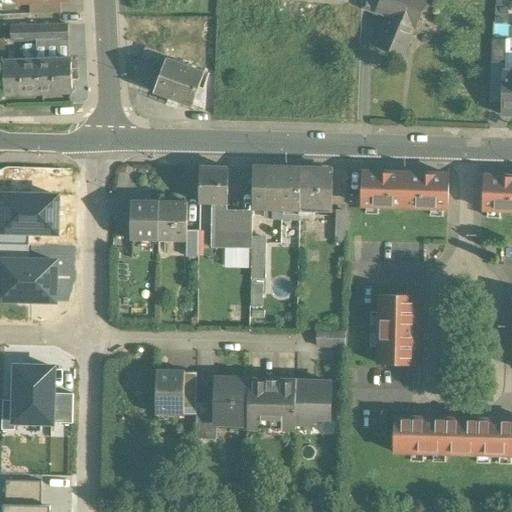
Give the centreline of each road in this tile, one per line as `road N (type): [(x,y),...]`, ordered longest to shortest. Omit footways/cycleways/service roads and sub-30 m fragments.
road 1 (secondary): [(511,150),(109,142)]
road 2 (unclassified): [(95,142),(90,338)]
road 3 (unclassified): [(90,338),(87,511)]
road 4 (residential): [(109,142),(102,0)]
